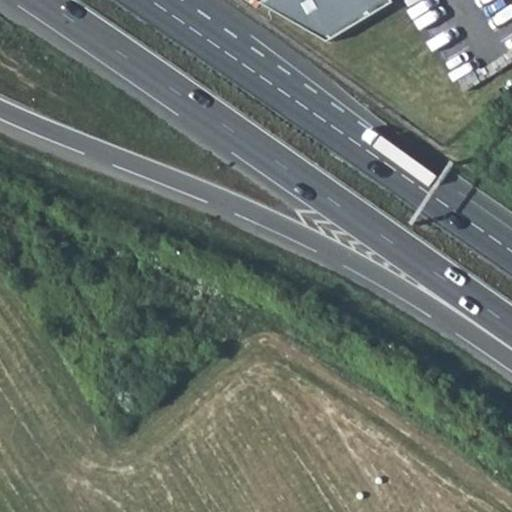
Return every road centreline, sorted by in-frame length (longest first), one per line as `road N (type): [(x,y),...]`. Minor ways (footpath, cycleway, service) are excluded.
road 1 (trunk): [(42,0),(511,326)]
road 2 (trunk): [(0,110),(269,220),(400,287),(511,360)]
road 3 (trunk): [(511,252),(148,0)]
